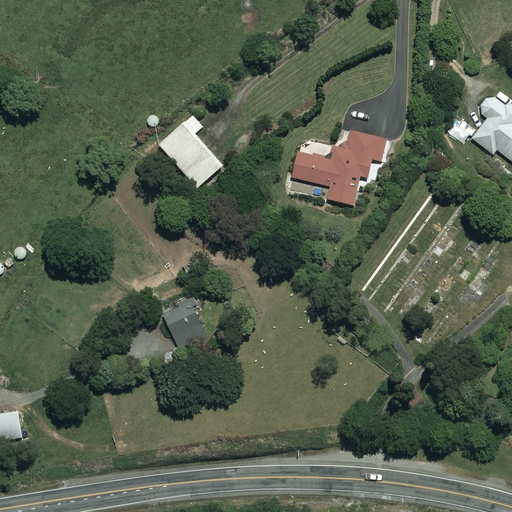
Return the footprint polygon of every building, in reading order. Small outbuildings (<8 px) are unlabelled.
[(511,104),(509,102),(499,103),(492,98),(485,99),(479,107),(479,114),(486,119),(471,139),(491,155),(496,149),(511,161),(511,104)] [(224,169),(186,124),(160,146),(199,191),(224,169)] [(389,143),(351,134),(349,144),(335,151),(331,161),(301,154),(295,180),(333,189),(331,202),(355,207),(362,179),(370,180),(374,162),(384,164),(389,143)] [(208,339),(193,304),(166,316),(182,351),(208,339)] [(0,439),(22,436),(18,409),(0,411),(0,439)]
